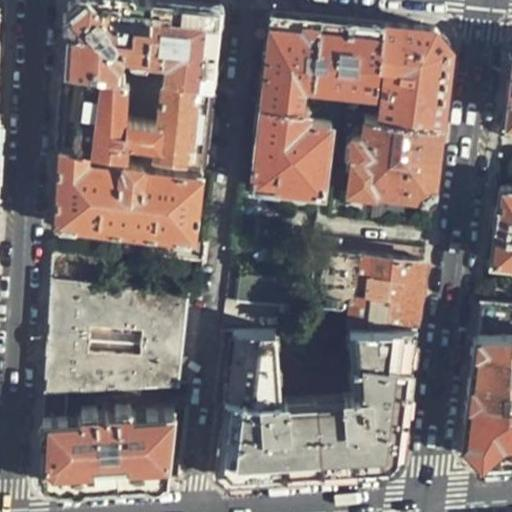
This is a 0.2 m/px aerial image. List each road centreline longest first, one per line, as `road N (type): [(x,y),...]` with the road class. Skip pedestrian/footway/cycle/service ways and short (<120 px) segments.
road 1 (residential): [(190,511),(247,0)]
road 2 (residential): [(41,0),(6,511)]
road 3 (residential): [(426,501),(471,149)]
road 4 (tertiary): [(254,511),(426,501)]
road 5 (residential): [(471,149),(486,0)]
